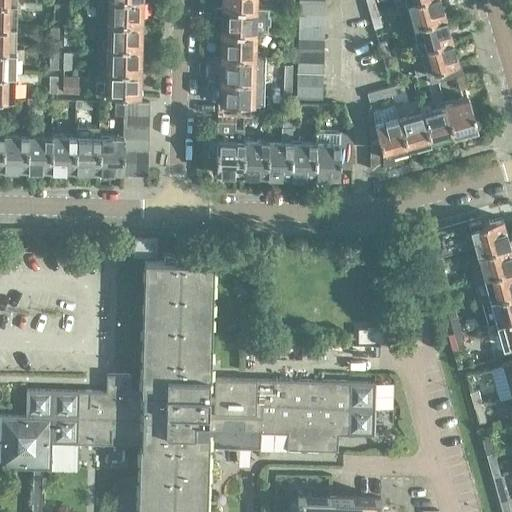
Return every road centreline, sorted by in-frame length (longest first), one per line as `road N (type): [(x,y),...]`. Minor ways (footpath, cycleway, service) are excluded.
road 1 (residential): [(180,207),(364,210),(511,169)]
road 2 (residential): [(180,207),(185,0)]
road 3 (residential): [(0,206),(180,207)]
